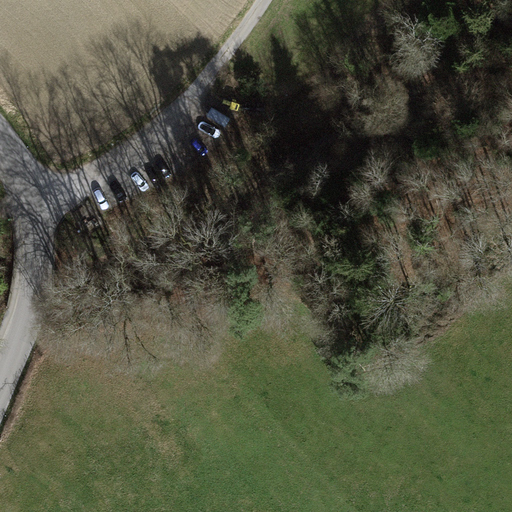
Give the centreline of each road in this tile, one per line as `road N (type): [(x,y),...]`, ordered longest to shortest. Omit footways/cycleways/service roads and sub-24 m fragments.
road 1 (track): [(34,203),(151,135),(264,0)]
road 2 (tertiary): [(0,387),(37,249),(34,203),(0,136)]
